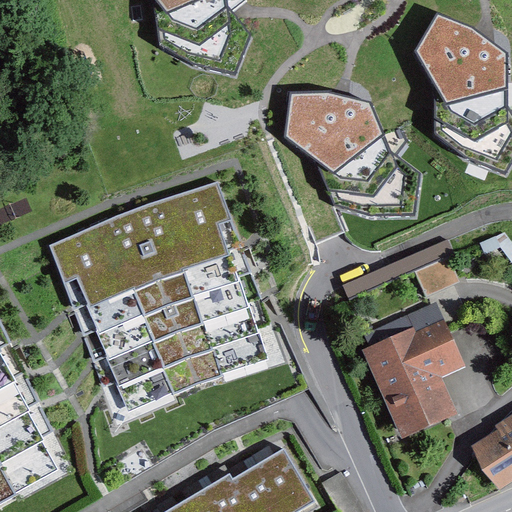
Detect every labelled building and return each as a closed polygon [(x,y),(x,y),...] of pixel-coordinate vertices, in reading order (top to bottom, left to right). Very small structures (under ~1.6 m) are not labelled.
[(158,0),(169,13),(196,0),(158,0)] [(477,28),(438,18),(414,53),(449,106),(470,124),(504,109),(504,52),(477,28)] [(329,91),(291,93),(284,140),(338,177),(365,183),(388,157),(369,101),(329,91)] [(216,182),(49,246),(102,384),(114,379),(122,400),(169,382),(174,396),(223,378),(218,365),(265,347),(257,325),(270,320),(216,182)] [(352,294),(418,271),(426,294),(463,280),(449,241),(346,278),(352,294)] [(0,321),(0,503),(16,496),(9,481),(51,462),(39,438),(52,432),(0,321)] [(431,324),(357,353),(390,438),(442,418),(426,378),(449,369),(431,324)] [(511,419),(463,450),(489,489),(511,474),(511,419)] [(284,449),(257,465),(284,511),(299,511),(315,503),(284,449)] [(284,511),(257,465),(231,480),(250,511),(284,511)] [(228,475),(203,490),(215,511),(250,511),(231,480),(228,475)] [(215,511),(203,490),(178,505),(182,511),(215,511)]
